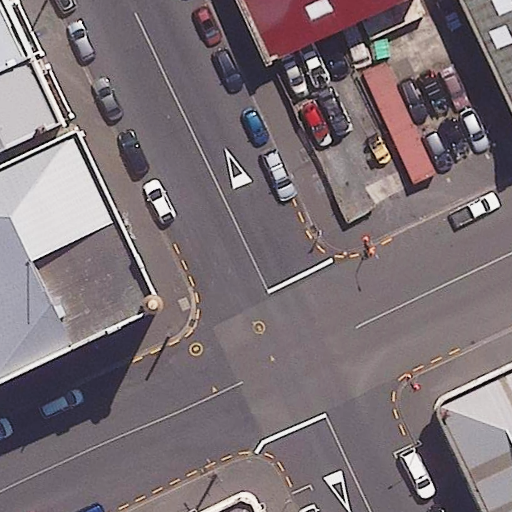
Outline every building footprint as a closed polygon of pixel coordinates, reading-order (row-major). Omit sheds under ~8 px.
[(0,0),(0,151),(68,119),(11,0),(0,0)] [(390,0),(245,0),(271,56),(390,0)] [(511,0),(495,0),(511,35),(511,0)] [(75,134),(0,171),(0,382),(159,306),(75,134)] [(511,511),(511,366),(446,398),(498,511),(511,511)] [(250,511),(239,490),(192,511),(250,511)]
